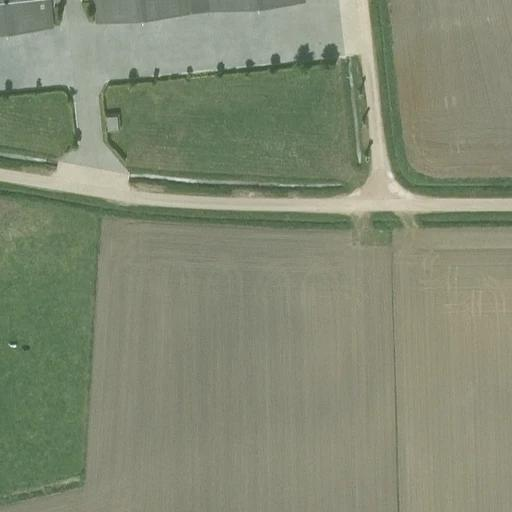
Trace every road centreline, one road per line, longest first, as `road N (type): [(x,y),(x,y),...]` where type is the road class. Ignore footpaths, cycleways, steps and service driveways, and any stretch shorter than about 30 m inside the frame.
road 1 (unclassified): [(0,172),(240,205),(511,202)]
road 2 (track): [(360,0),(381,202)]
